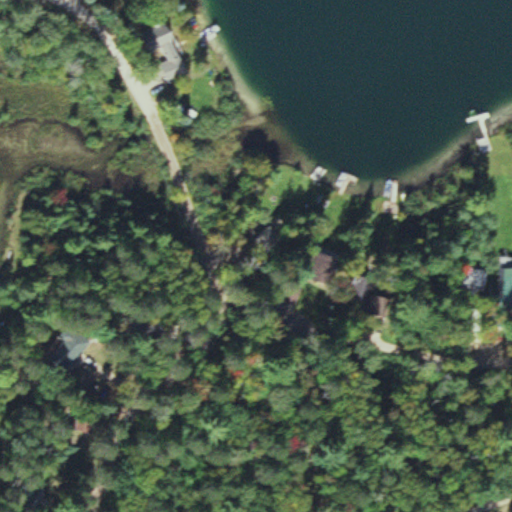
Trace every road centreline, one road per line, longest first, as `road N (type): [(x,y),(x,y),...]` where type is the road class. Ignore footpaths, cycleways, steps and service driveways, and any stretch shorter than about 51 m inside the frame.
road 1 (residential): [(511,491),(504,360),(446,358),(212,315)]
road 2 (residential): [(212,315),(168,158),(142,100),(89,19),(63,0)]
road 3 (residential): [(66,511),(108,434),(212,315)]
